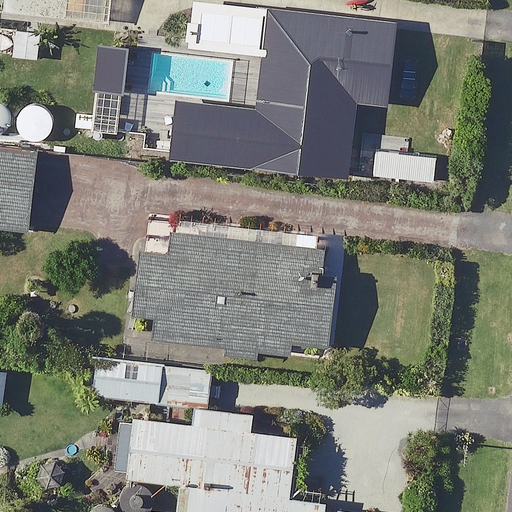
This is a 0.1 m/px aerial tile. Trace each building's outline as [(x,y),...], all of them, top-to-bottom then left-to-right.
[(62,11),(63,0),(3,0),(3,12),(62,17),(62,11)] [(393,26),(260,11),(248,122),(233,121),(228,164),(343,177),(351,101),(384,105),(393,26)] [(373,136),(371,149),(369,149),(366,173),(430,180),(433,156),(396,152),(397,138),(373,136)] [(0,226),(23,230),(34,153),(0,148),(0,226)] [(153,341),(218,346),(218,354),(256,357),(257,349),(287,351),(288,340),(325,343),(330,272),(316,271),(317,248),(165,236),(164,252),(136,249),(131,316),(155,318),(153,341)] [(196,367),(196,364),(170,363),(170,366),(158,365),(158,362),(93,358),(91,397),(201,404),(203,368),(196,367)] [(246,431),(247,416),(190,410),(188,425),(131,419),(125,477),(178,483),(174,511),(320,511),(322,501),(287,498),(293,436),(246,431)]
